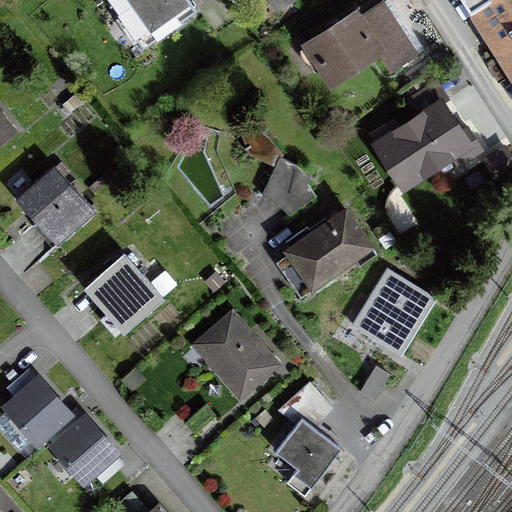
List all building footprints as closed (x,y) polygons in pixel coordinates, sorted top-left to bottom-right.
[(109,0),(120,15),(126,11),(148,43),(196,10),(189,0),(109,0)] [(511,0),(463,0),(511,76),(511,0)] [(318,60),(332,81),(378,51),(391,70),(417,54),(383,1),(360,16),(356,10),(341,19),(343,21),(312,41),(322,58),(318,60)] [(374,135),(405,183),(475,137),(468,127),(459,133),(440,104),(400,130),(394,121),(374,135)] [(0,113),(0,144),(15,131),(0,113)] [(312,172),(279,156),(262,194),(278,203),(288,214),(316,195),(307,183),(312,172)] [(17,199),(57,245),(95,212),(55,166),(17,199)] [(301,292),(370,244),(346,209),(311,232),(307,226),(285,241),(294,255),(290,257),(296,266),(287,272),(301,292)] [(91,283),(127,325),(160,296),(124,255),(91,283)] [(401,354),(436,297),(387,267),(352,324),(401,354)] [(240,394),(276,362),(232,312),(201,340),(221,363),(216,367),(240,394)] [(44,433),(49,439),(73,418),(39,378),(7,406),(36,440),(44,433)] [(316,427),(332,406),(310,381),(279,409),(297,422),(276,450),(297,467),(293,472),(311,486),(341,447),(316,427)] [(185,422),(194,433),(216,415),(207,404),(185,422)] [(115,451),(86,417),(78,424),(73,418),(49,439),(83,479),(115,451)] [(131,491),(107,511),(163,511),(157,505),(150,511),(131,491)]
